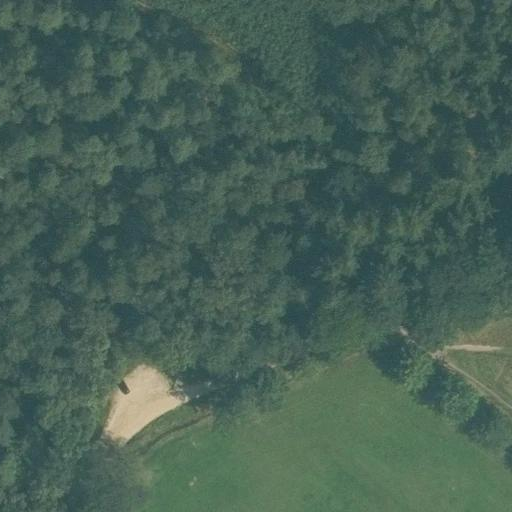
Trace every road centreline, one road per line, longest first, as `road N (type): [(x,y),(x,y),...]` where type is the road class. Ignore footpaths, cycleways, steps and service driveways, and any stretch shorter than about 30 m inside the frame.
road 1 (track): [(64,511),(153,400),(348,318)]
road 2 (track): [(348,318),(511,248)]
road 3 (track): [(323,186),(348,318)]
